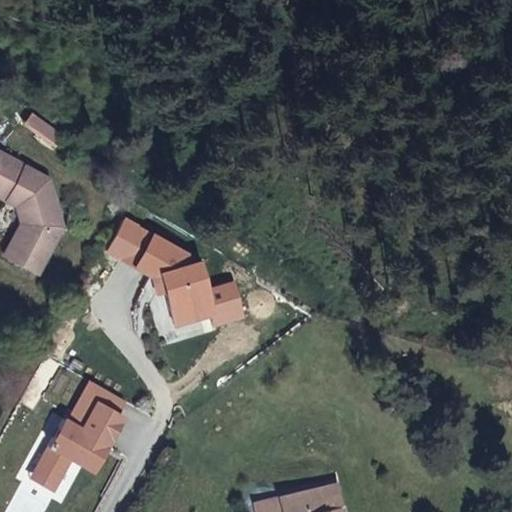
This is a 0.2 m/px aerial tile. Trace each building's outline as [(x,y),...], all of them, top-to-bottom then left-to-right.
[(57,143),(63,133),(32,115),(26,125),(57,143)] [(22,218),(2,252),(33,269),(59,224),(46,176),(27,165),(28,160),(18,154),(16,159),(0,151),(0,194),(0,195),(17,199),(22,218)] [(126,259),(154,279),(162,276),(167,293),(173,325),(211,316),(199,264),(191,265),(190,257),(143,229),(126,259)] [(162,276),(154,279),(158,295),(167,293),(162,276)] [(63,416),(34,464),(57,477),(69,457),(78,462),(82,465),(92,449),(101,455),(123,418),(95,402),(80,427),(63,416)] [(91,470),(101,455),(92,449),(82,465),(91,470)] [(57,477),(34,464),(28,474),(50,488),(57,477)] [(254,511),(342,511),(336,484),(276,498),(252,503),(254,511)]
